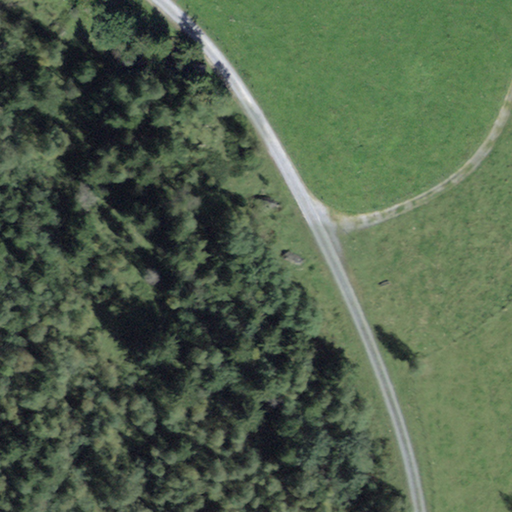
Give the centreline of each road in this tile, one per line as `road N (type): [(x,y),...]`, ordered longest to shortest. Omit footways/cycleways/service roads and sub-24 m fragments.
road 1 (track): [(156,0),(221,63),(257,114),(322,238)]
road 2 (track): [(322,238),(391,416),(418,511)]
